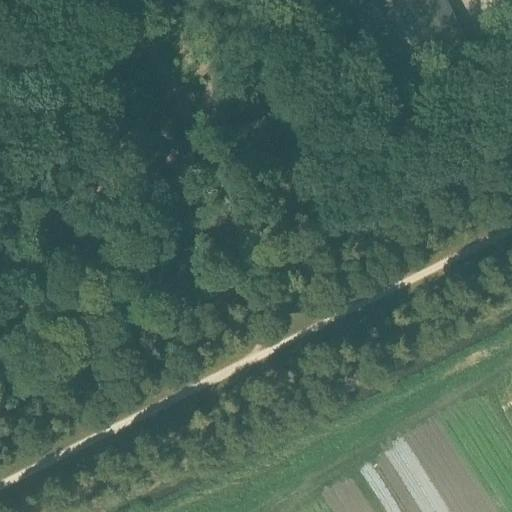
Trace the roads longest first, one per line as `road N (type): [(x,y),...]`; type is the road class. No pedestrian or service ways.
road 1 (track): [(127,0),(243,223)]
road 2 (unknown): [(309,0),(366,102),(397,110)]
